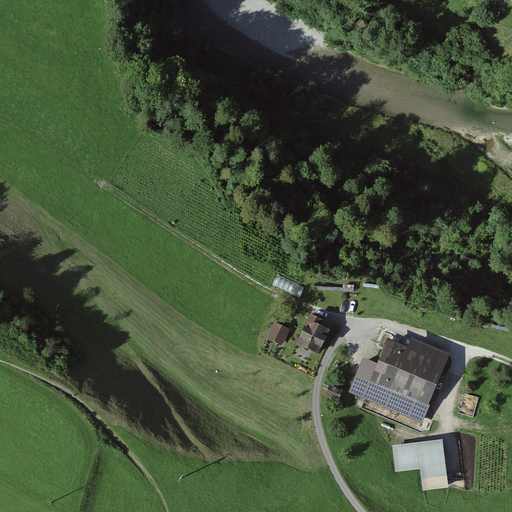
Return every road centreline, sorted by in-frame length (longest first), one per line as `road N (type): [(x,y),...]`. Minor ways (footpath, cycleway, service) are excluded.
road 1 (track): [(0,120),(278,297),(353,322)]
road 2 (unclassified): [(362,511),(335,475),(317,420),(326,356),(353,322),(460,349)]
road 3 (track): [(0,372),(68,400),(161,511)]
